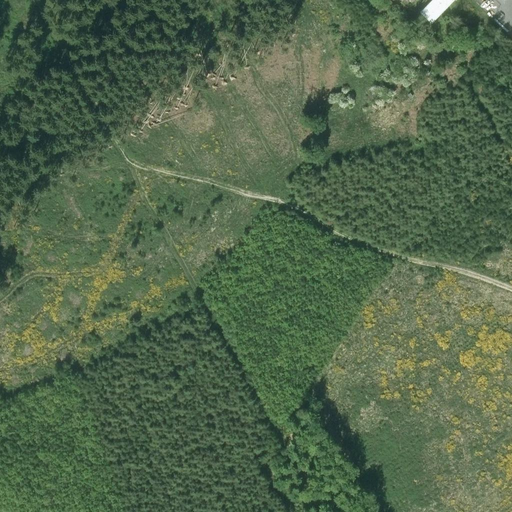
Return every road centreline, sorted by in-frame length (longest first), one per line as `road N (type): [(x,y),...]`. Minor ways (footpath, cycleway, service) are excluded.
road 1 (track): [(511,289),(364,245),(278,202),(128,164),(35,0)]
road 2 (track): [(330,511),(128,164),(0,165)]
